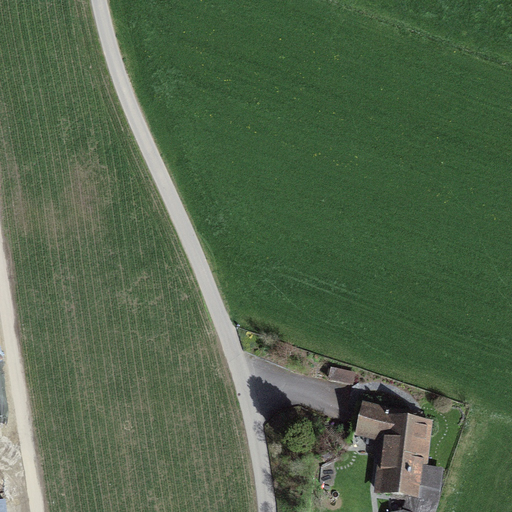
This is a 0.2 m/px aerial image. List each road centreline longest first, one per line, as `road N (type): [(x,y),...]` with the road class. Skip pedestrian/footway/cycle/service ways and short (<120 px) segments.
road 1 (unclassified): [(98,0),(119,79),(254,414),(265,511)]
road 2 (unclassified): [(33,511),(0,277)]
